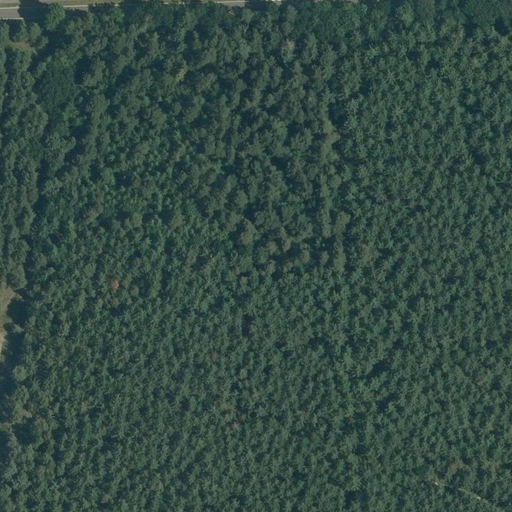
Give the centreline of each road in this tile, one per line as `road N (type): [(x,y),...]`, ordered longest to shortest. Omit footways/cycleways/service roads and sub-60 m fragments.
road 1 (tertiary): [(0,14),(511,1)]
road 2 (track): [(364,511),(339,6)]
road 3 (track): [(31,218),(229,269),(351,268)]
road 4 (track): [(0,315),(24,281),(49,13)]
road 5 (track): [(349,250),(511,245)]
